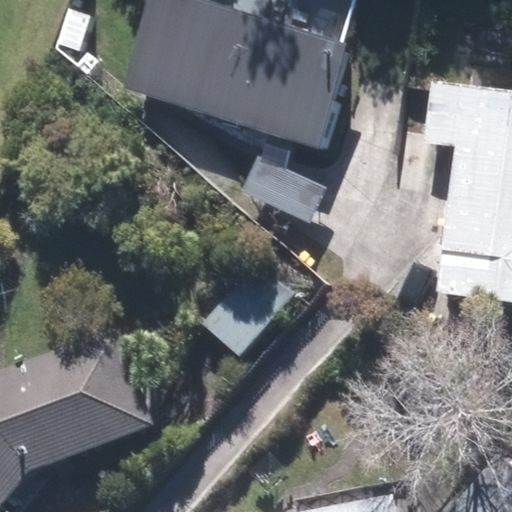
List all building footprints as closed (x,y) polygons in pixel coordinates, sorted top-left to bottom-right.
[(187,0),(162,0),(132,94),(321,156),(355,55),(187,0)] [(511,97),(436,87),(428,147),(468,153),(448,299),(511,308),(511,97)] [(328,192),(264,159),(249,189),(313,221),(328,192)] [(299,297),(262,266),(209,329),(246,360),(299,297)] [(123,335),(0,379),(0,511),(3,511),(31,477),(159,431),(123,335)] [(511,511),(511,467),(497,454),(444,511),(511,511)]
